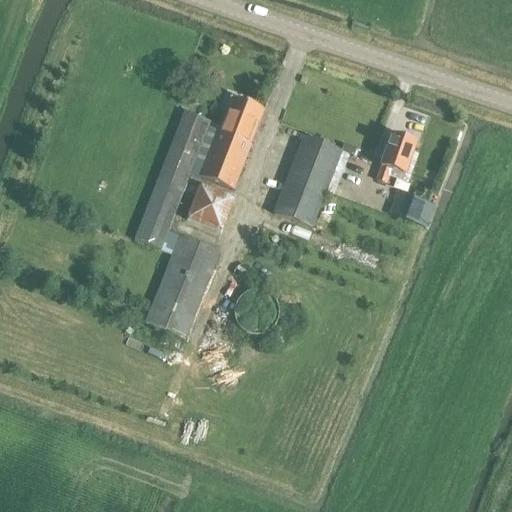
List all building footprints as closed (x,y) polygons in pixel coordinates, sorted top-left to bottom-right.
[(307,79),(301,77),(298,83),(305,85),(307,79)] [(133,241),(160,252),(171,256),(145,325),(183,340),(218,254),(178,238),(167,234),(190,175),(232,192),(264,112),(231,99),(219,128),(183,113),(133,241)] [(274,215),(311,229),(341,153),(304,138),(274,215)] [(390,172),(404,176),(414,146),(391,138),(380,168),(381,169),(376,182),(385,186),(390,172)] [(343,146),(341,153),(352,157),(354,150),(343,146)] [(232,200),(198,187),(185,221),(220,234),(232,200)] [(396,193),(388,215),(399,220),(420,227),(424,213),(427,204),(396,193)] [(275,324),(277,317),(277,309),(274,303),(269,297),(262,294),(255,292),(248,294),(241,297),(236,302),(233,309),(233,317),(234,324),(238,330),(244,334),(251,337),(259,337),(265,334),(271,330),(275,324)]
